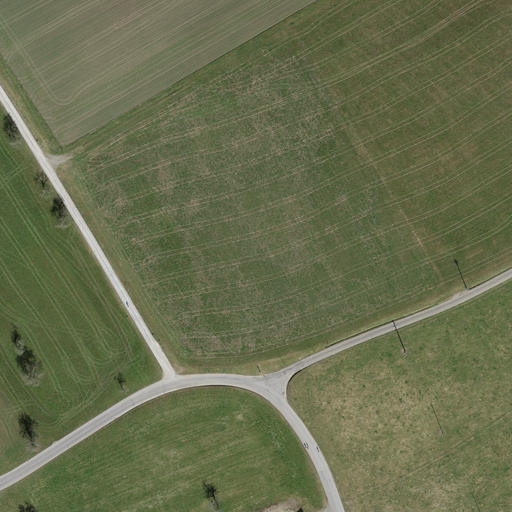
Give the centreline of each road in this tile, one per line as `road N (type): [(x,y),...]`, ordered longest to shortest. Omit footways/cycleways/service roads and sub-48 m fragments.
road 1 (track): [(0,92),(174,383)]
road 2 (unclassified): [(0,483),(174,383),(236,380),(263,390)]
road 3 (unclassified): [(263,390),(314,358),(511,273)]
road 4 (unclassified): [(337,511),(312,448),(263,390)]
